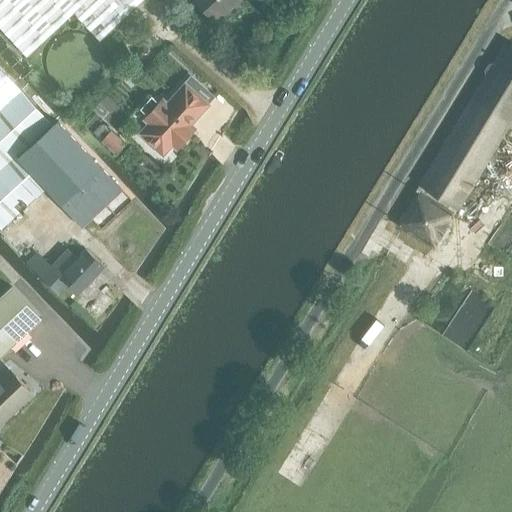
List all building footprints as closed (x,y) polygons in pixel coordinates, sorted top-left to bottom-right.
[(99,38),(140,0),(0,0),(0,26),(27,55),(73,11),(99,38)] [(196,0),(215,20),(236,0),(196,0)] [(101,65),(101,64),(100,59),(99,54),(97,50),(93,45),(86,40),(80,38),(76,37),(71,37),(66,39),(61,41),(57,44),(54,47),(51,52),(48,58),(48,63),(48,67),(49,72),(51,77),(54,81),(58,85),(62,87),(65,89),(72,90),(77,90),(83,89),(87,87),(92,84),(95,80),(99,74),(100,70),(101,65)] [(417,188),(397,225),(434,246),(456,211),(454,210),(474,178),(511,117),(511,44),(505,40),(492,62),(487,63),(483,70),(484,75),(418,183),(421,185),(418,188),(417,188)] [(0,67),(0,228),(0,229),(18,211),(12,206),(20,198),(27,205),(46,187),(18,157),(52,125),(0,67)] [(151,123),(142,133),(163,151),(171,142),(177,147),(193,129),(188,124),(206,104),(185,85),(167,105),(161,100),(145,118),(151,123)] [(52,125),(18,157),(46,187),(53,195),(81,225),(82,226),(121,189),(57,120),(52,125)] [(124,143),(110,130),(101,141),(115,153),(124,143)] [(104,266),(84,247),(76,256),(67,248),(51,265),(78,292),(104,266)] [(0,356),(2,355),(41,318),(11,285),(0,296),(0,356)] [(9,369),(0,377),(0,424),(33,393),(9,369)]
